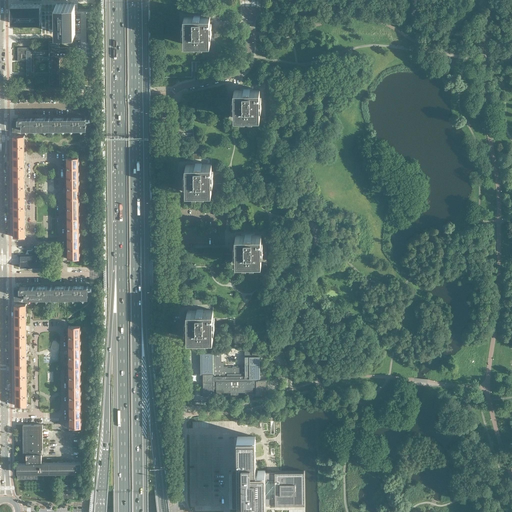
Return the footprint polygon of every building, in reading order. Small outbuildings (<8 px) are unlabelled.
[(75,3),(56,4),(56,33),(75,33),(75,3)] [(41,4),(11,4),(11,23),(41,23),(41,4)] [(210,44),(210,41),(210,30),(210,25),(210,16),(184,17),(184,38),(184,44),(210,44)] [(236,61),(236,33),(219,33),(214,33),(214,41),(210,41),(210,44),(184,44),(184,38),(181,38),(181,32),(181,28),(179,28),(160,28),(161,77),(192,77),(192,62),(236,61)] [(18,48),(18,61),(26,61),(26,78),(34,78),(34,75),(50,75),(50,87),(60,87),(59,57),(70,57),(70,47),(59,47),(59,39),(53,39),(53,41),(49,41),(49,50),(33,50),(33,47),(18,48)] [(87,69),(87,75),(92,75),(92,64),(83,64),(83,70),(87,69)] [(234,116),(258,117),(259,89),(234,89),(234,103),(234,116)] [(91,128),(91,121),(86,121),(86,119),(86,118),(86,117),(87,117),(87,116),(85,116),(85,117),(78,118),(78,117),(75,117),(75,118),(60,118),(60,117),(57,117),(57,118),(50,118),(50,117),(48,117),(48,118),(42,118),(42,117),(39,117),(39,118),(24,118),(24,117),(21,117),(21,118),(18,118),(18,120),(12,120),(13,132),(22,132),(22,130),(28,130),(28,129),(35,129),(35,130),(46,130),(46,129),(54,129),(54,130),(64,129),(72,129),(82,129),(86,129),(86,128),(91,128)] [(26,188),(26,185),(25,185),(25,184),(25,177),(25,175),(25,168),(25,167),(26,167),(26,165),(25,165),(25,164),(24,164),(24,157),(25,157),(25,155),(24,155),(24,148),(24,147),(25,147),(25,145),(24,145),(24,144),(24,137),(25,137),(25,136),(24,136),(24,135),(23,135),(23,136),(13,136),(14,237),(24,237),(25,237),(26,237),(26,236),(25,236),(25,229),(25,228),(26,228),(26,225),(25,225),(25,224),(25,217),(26,217),(26,216),(25,216),(25,208),(26,208),(26,205),(25,205),(25,204),(25,197),(26,197),(26,196),(25,196),(25,188),(26,188)] [(78,177),(78,157),(68,157),(67,157),(66,157),(66,158),(67,158),(67,166),(66,166),(66,169),(67,169),(67,170),(67,177),(66,177),(66,178),(78,177)] [(212,163),(185,163),(185,179),(185,191),(212,191),(212,163)] [(79,198),(78,177),(66,178),(67,178),(67,186),(66,186),(66,189),(67,189),(67,190),(67,197),(66,197),(66,198),(79,198)] [(79,218),(79,198),(66,198),(66,199),(67,199),(67,206),(66,206),(66,209),(67,209),(67,210),(67,212),(67,217),(67,218),(79,218)] [(79,238),(79,218),(67,218),(67,219),(67,226),(67,227),(66,227),(66,230),(67,230),(68,237),(67,237),(67,238),(79,238)] [(261,233),(232,233),(232,248),(232,262),(261,262),(261,233)] [(79,258),(79,238),(67,238),(67,239),(68,239),(68,246),(68,247),(67,247),(67,250),(68,250),(68,257),(67,257),(67,259),(68,259),(69,259),(69,258),(79,258)] [(40,267),(40,252),(35,252),(35,254),(32,254),(32,255),(20,255),(20,267),(29,267),(32,268),(32,269),(33,269),(33,268),(33,267),(40,267)] [(88,297),(88,289),(88,288),(88,286),(88,285),(86,285),(86,286),(80,286),(80,285),(77,285),(77,286),(62,286),(62,285),(59,285),(59,286),(52,286),(52,285),(50,285),(50,286),(44,286),(44,285),(41,285),(41,286),(26,287),(26,286),(23,286),(23,287),(20,287),(20,289),(20,291),(24,291),(24,298),(29,298),(37,298),(47,298),(47,297),(55,297),(55,298),(66,298),(66,297),(73,297),(73,298),(84,298),(84,297),(88,297)] [(24,298),(24,291),(20,291),(20,289),(14,289),(14,301),(24,300),(24,298)] [(28,356),(28,353),(27,353),(26,353),(26,345),(27,345),(27,344),(26,344),(26,337),(26,336),(27,336),(27,333),(26,333),(26,325),(27,325),(27,324),(26,324),(26,317),(26,316),(27,316),(27,313),(26,313),(26,305),(27,305),(27,304),(26,304),(24,304),(14,304),(16,405),(26,405),(26,406),(27,406),(28,406),(28,404),(27,404),(27,397),(27,396),(28,396),(28,394),(27,394),(27,393),(27,386),(28,386),(28,384),(27,384),(27,377),(27,376),(28,376),(28,374),(27,374),(27,373),(27,366),(27,364),(26,357),(27,357),(27,356),(28,356)] [(212,309),(184,309),(184,338),(213,338),(212,323),(212,309)] [(80,346),(80,327),(80,326),(70,326),(70,325),(69,325),(68,325),(68,327),(69,334),(69,335),(68,335),(68,338),(69,338),(69,345),(68,345),(68,346),(80,346)] [(81,366),(80,346),(68,346),(68,347),(69,347),(69,354),(69,355),(68,355),(68,358),(69,357),(69,358),(69,365),(68,365),(68,366),(81,366)] [(260,378),(259,349),(245,349),(245,364),(241,364),(241,366),(241,367),(227,367),(227,366),(224,366),(224,362),(221,362),(221,353),(216,353),(213,353),(213,352),(200,353),(201,373),(200,373),(200,374),(203,374),(203,388),(200,388),(200,396),(214,395),(213,388),(216,388),(216,389),(223,389),(224,392),(231,392),(231,394),(235,394),(238,394),(238,392),(242,392),(246,391),(246,389),(249,389),(253,389),(253,388),(256,388),(256,395),(266,395),(266,380),(261,380),(261,378),(260,378)] [(81,386),(81,366),(68,366),(68,367),(69,367),(69,374),(69,375),(68,375),(68,378),(69,378),(69,386),(68,386),(81,386)] [(81,406),(81,386),(68,386),(68,387),(69,387),(69,395),(68,395),(68,398),(69,398),(69,399),(69,406),(69,407),(81,406)] [(81,427),(81,406),(69,407),(69,415),(68,415),(68,418),(69,418),(69,419),(70,419),(70,426),(69,426),(69,427),(70,427),(71,427),(81,427)] [(280,421),(258,421),(259,461),(281,461),(280,421)] [(81,472),(81,462),(42,462),(42,457),(45,457),(45,460),(66,460),(66,457),(80,457),(80,435),(72,435),(72,446),(48,446),(48,454),(43,454),(42,424),(23,425),(23,454),(26,454),(26,457),(24,457),(24,460),(26,460),(26,463),(17,463),(17,473),(17,479),(43,479),(43,472),(64,472),(64,479),(63,479),(63,484),(62,484),(63,484),(63,488),(62,488),(62,489),(63,489),(63,493),(62,493),(63,493),(63,498),(73,498),(73,493),(74,493),(73,493),(73,489),(74,489),(74,488),(73,488),(73,484),(74,484),(73,484),(73,479),(72,479),(72,472),(81,472)] [(231,489),(230,490),(230,491),(231,491),(231,492),(232,492),(232,507),(247,507),(247,511),(265,511),(265,508),(289,507),(305,507),(305,504),(304,471),(281,471),(280,471),(271,472),(271,471),(271,470),(270,470),(269,470),(268,470),(268,471),(268,472),(265,472),(265,470),(257,471),(257,472),(256,472),(255,462),(256,462),(256,461),(255,461),(255,458),(255,451),(256,451),(256,450),(255,450),(255,445),(255,443),(255,440),(256,440),(256,439),(255,439),(255,436),(250,436),(237,437),(237,438),(237,440),(237,450),(237,451),(237,461),(237,462),(237,472),(237,473),(232,473),(232,488),(232,489),(231,489)]
